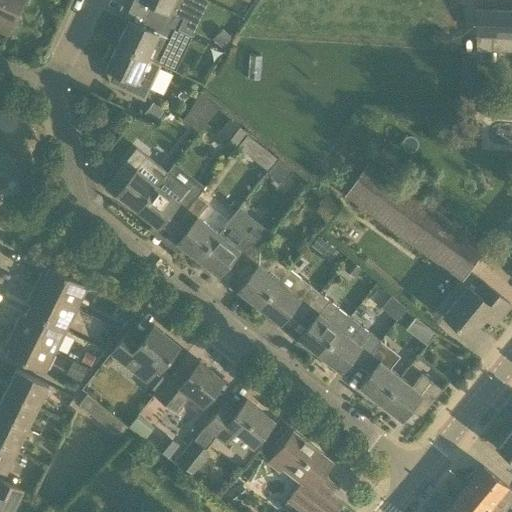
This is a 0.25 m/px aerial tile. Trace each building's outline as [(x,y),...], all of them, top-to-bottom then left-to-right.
[(0,0),(0,27),(8,32),(22,0),(0,0)] [(177,29),(188,7),(192,6),(194,0),(144,0),(153,4),(148,15),(177,29)] [(511,11),(476,11),(475,37),(477,37),(476,50),(492,51),(493,37),(511,37),(511,11)] [(177,29),(148,15),(143,26),(128,20),(117,44),(161,64),(165,63),(168,56),(167,51),(177,29)] [(511,51),(511,37),(493,37),(492,51),(511,51)] [(144,100),(150,89),(159,68),(161,64),(117,44),(106,68),(120,75),(115,86),(144,100)] [(199,91),(187,110),(203,123),(217,106),(199,91)] [(474,111),(475,92),(460,92),(459,110),(474,111)] [(230,118),(218,135),(235,148),(238,144),(241,141),(243,138),(248,131),(230,118)] [(455,123),(455,140),(472,140),(472,123),(455,123)] [(137,210),(157,184),(146,176),(156,163),(136,147),(116,173),(126,181),(116,193),(137,210)] [(293,170),(279,159),(268,173),(282,184),(293,170)] [(462,278),(486,244),(368,161),(344,195),(462,278)] [(168,214),(177,222),(198,196),(197,195),(167,172),(166,173),(157,184),(137,210),(158,226),(168,214)] [(326,195),(320,203),(333,213),(339,206),(326,195)] [(198,258),(218,233),(207,224),(217,211),(198,196),(177,222),(187,229),(177,242),(198,258)] [(258,244),(239,229),(229,241),(218,233),(198,258),(219,274),(229,262),(238,270),(258,244)] [(317,235),(310,244),(318,251),(326,241),(317,235)] [(259,306),(279,281),(289,268),(258,244),(238,270),(248,277),(238,290),(259,306)] [(511,268),(511,251),(503,262),(511,268)] [(88,286),(49,267),(46,274),(42,272),(34,287),(77,309),(88,286)] [(299,318),(319,292),(289,268),(279,281),(259,306),(280,323),(290,310),(299,318)] [(511,303),(484,282),(476,293),(468,287),(444,317),(469,336),(490,310),(499,317),(511,303)] [(66,330),(77,309),(34,287),(26,303),(31,305),(28,311),(66,330)] [(320,354),(340,329),(349,316),(319,292),(299,318),(309,325),(299,338),(320,354)] [(392,295),(382,307),(397,319),(406,307),(392,295)] [(66,330),(28,311),(25,317),(20,315),(13,330),(56,351),(66,330)] [(360,366),(380,340),(349,316),(340,329),(320,354),(340,371),(350,358),(360,366)] [(423,341),(430,330),(410,317),(403,328),(423,341)] [(179,345),(153,325),(141,340),(128,329),(110,352),(146,380),(156,368),(159,370),(161,367),(179,345)] [(45,373),(56,351),(13,330),(5,346),(9,348),(6,354),(45,373)] [(380,402),(400,377),(389,368),(399,355),(380,340),(360,366),(369,373),(360,386),(380,402)] [(173,370),(170,374),(156,391),(154,393),(177,412),(190,395),(214,414),(224,401),(213,392),(223,379),(199,360),(184,379),(173,370)] [(0,468),(5,471),(49,384),(16,368),(0,400),(0,468)] [(442,389),(432,381),(421,373),(412,386),(400,377),(380,402),(401,419),(411,406),(422,414),(442,389)] [(119,436),(127,425),(87,393),(79,404),(119,436)] [(214,414),(204,426),(216,435),(225,442),(227,440),(232,444),(230,446),(243,456),(253,444),(253,445),(273,420),(246,399),(236,411),(224,401),(214,414)] [(129,426),(144,439),(154,427),(139,414),(129,426)] [(323,473),(333,462),(293,430),(267,463),(280,473),(286,466),(303,479),(287,500),(301,511),(334,511),(342,502),(329,492),(336,483),(323,473)] [(511,431),(499,448),(511,458),(511,431)] [(166,434),(155,447),(169,458),(179,445),(166,434)] [(192,475),(205,459),(210,452),(206,448),(194,439),(189,446),(176,462),(192,475)] [(511,511),(511,507),(511,508),(511,507),(511,490),(507,487),(508,486),(483,466),(466,487),(496,511),(511,511)] [(13,511),(24,491),(15,486),(0,478),(0,509),(6,511),(13,511)] [(179,482),(179,496),(193,497),(193,482),(179,482)] [(243,498),(235,488),(234,486),(222,496),(231,507),(243,498)] [(496,511),(466,487),(453,503),(464,511),(496,511)] [(464,511),(453,503),(445,511),(464,511)]
